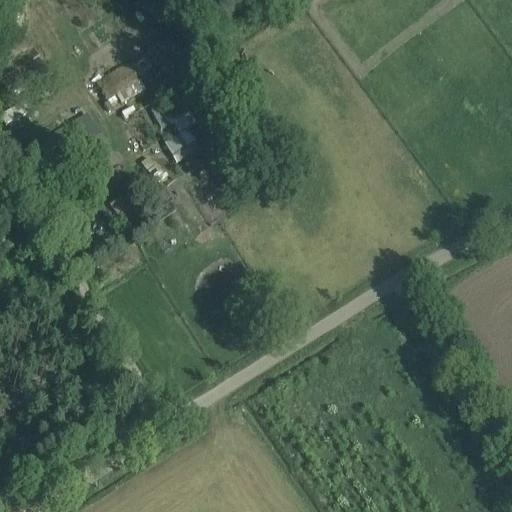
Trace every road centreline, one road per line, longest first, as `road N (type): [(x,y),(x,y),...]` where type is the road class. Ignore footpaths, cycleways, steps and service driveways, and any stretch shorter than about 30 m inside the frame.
road 1 (unclassified): [(180,414),(511,219)]
road 2 (track): [(180,414),(22,511)]
